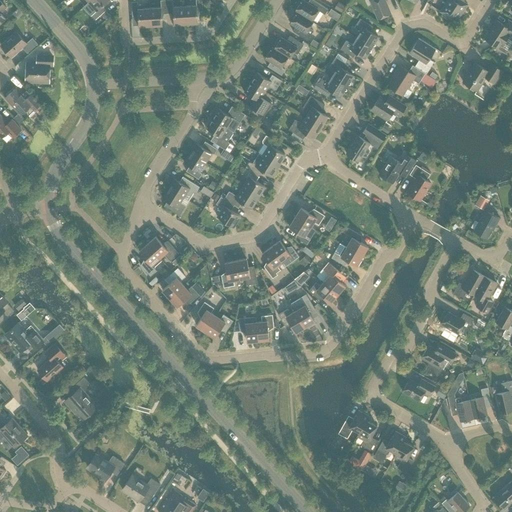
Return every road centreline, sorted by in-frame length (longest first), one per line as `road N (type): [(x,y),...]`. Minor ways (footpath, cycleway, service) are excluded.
road 1 (residential): [(415,217),(332,346),(219,361),(197,355),(125,273),(122,254),(140,201)]
road 2 (secondary): [(307,511),(61,240),(49,209)]
road 3 (residential): [(322,162),(404,31),(427,26),(462,43),(491,0)]
road 4 (residential): [(443,443),(372,397),(435,302),(431,284),(455,239)]
road 5 (residential): [(140,201),(206,247),(254,238),(310,156)]
road 6 (residential): [(140,201),(190,117),(192,79)]
road 7 (residential): [(70,482),(61,475),(55,436),(0,373)]
road 8 (secondary): [(49,209),(55,170),(91,112),(93,88)]
road 9 (residential): [(125,43),(201,40),(233,0)]
road 10 (residential): [(192,79),(231,72),(278,0)]
